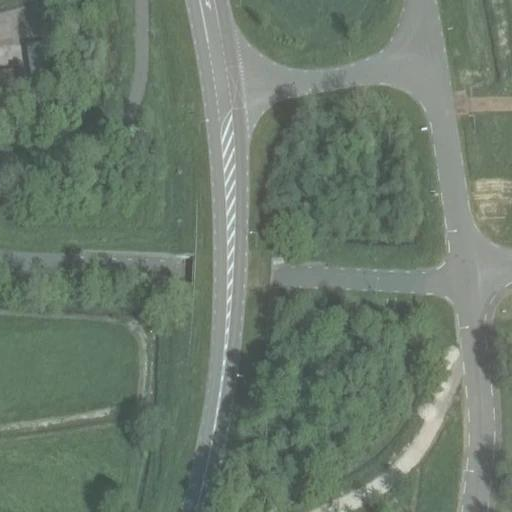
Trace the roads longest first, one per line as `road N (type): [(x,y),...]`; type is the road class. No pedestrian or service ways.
road 1 (unclassified): [(466,277),(188,275),(0,257)]
road 2 (secondary): [(194,511),(223,353),(228,207),(218,88)]
road 3 (unclassified): [(0,181),(68,172),(119,135),(136,100),(137,0)]
road 4 (unclassified): [(466,277),(479,449),(473,511)]
road 5 (unclassified): [(466,277),(428,66)]
road 6 (unclassified): [(218,88),(428,66)]
